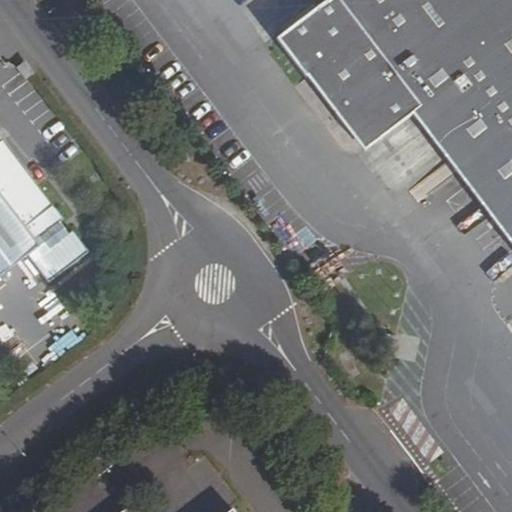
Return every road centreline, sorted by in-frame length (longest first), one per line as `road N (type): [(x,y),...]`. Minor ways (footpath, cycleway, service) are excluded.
road 1 (unclassified): [(215,282),(139,163),(14,0)]
road 2 (unclassified): [(402,511),(264,325),(215,282)]
road 3 (unclassified): [(215,282),(0,450)]
